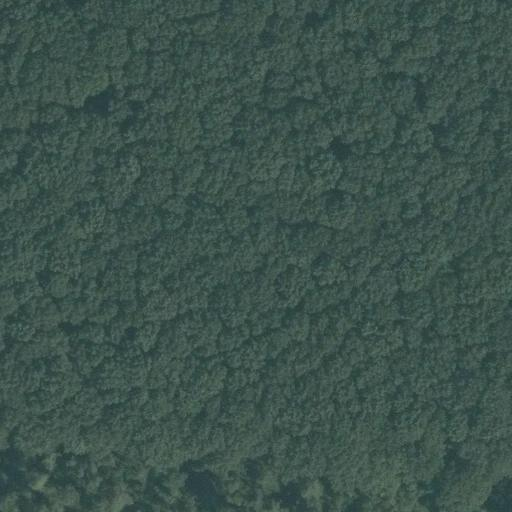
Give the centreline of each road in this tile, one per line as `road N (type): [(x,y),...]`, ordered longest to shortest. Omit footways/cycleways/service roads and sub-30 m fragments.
road 1 (track): [(0,435),(497,442)]
road 2 (track): [(230,0),(0,400)]
